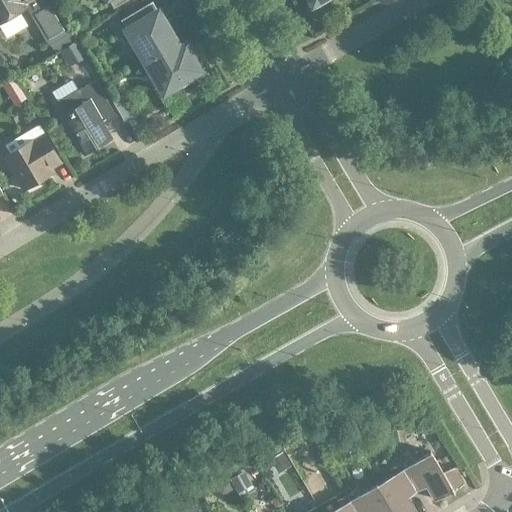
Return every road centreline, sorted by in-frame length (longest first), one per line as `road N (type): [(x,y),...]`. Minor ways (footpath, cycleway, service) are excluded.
road 1 (secondary): [(12,511),(355,317)]
road 2 (secondary): [(335,270),(0,463)]
road 3 (residential): [(0,246),(282,81)]
road 4 (unclassified): [(414,331),(511,497)]
road 5 (unclassified): [(380,213),(308,94),(282,81)]
road 6 (unclassified): [(282,81),(283,106),(349,233)]
road 7 (residential): [(282,81),(417,0)]
road 8 (unclassified): [(511,440),(438,317)]
